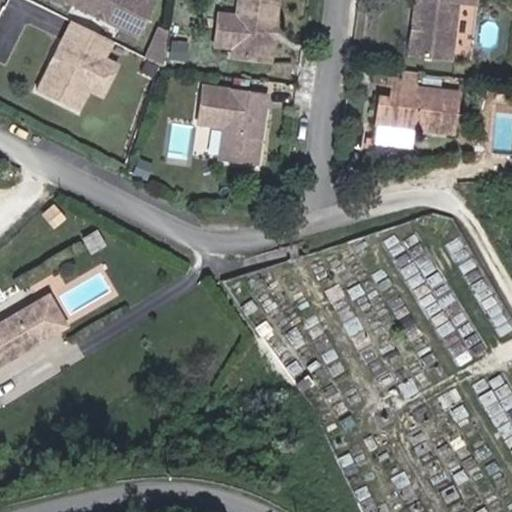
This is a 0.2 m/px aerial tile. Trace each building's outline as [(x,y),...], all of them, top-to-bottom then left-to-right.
[(139,40),(157,3),(150,0),(76,0),(74,5),(139,40)] [(241,0),(240,15),(220,12),(216,45),(235,48),(234,57),(273,62),(281,0),(241,0)] [(480,3),(480,0),(415,0),(413,26),(415,26),(414,36),(411,36),(408,55),(452,60),(458,0),(480,3)] [(111,40),(73,21),(65,37),(60,38),(34,89),(76,110),(86,90),(102,58),(111,40)] [(155,27),(152,59),(167,60),(169,28),(155,27)] [(115,64),(102,58),(86,90),(99,96),(115,64)] [(445,129),(459,131),(464,94),(422,89),(424,73),(392,70),(390,87),(395,87),(393,102),(381,100),(378,126),(445,134),(445,129)] [(257,162),(267,92),(204,83),(199,121),(224,125),(220,157),(257,162)] [(57,228),(68,215),(57,205),(46,218),(57,228)] [(108,243),(100,230),(87,238),(95,251),(108,243)] [(0,364),(53,334),(34,302),(0,321),(0,364)]
